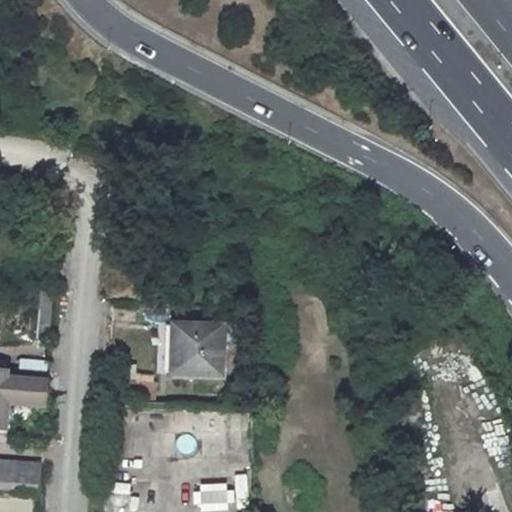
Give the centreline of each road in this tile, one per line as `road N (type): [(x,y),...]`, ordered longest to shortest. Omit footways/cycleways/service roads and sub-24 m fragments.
road 1 (trunk): [(84,0),(140,44),(428,191),(511,279)]
road 2 (residential): [(64,511),(87,185),(64,167)]
road 3 (trunk): [(396,0),(511,140)]
